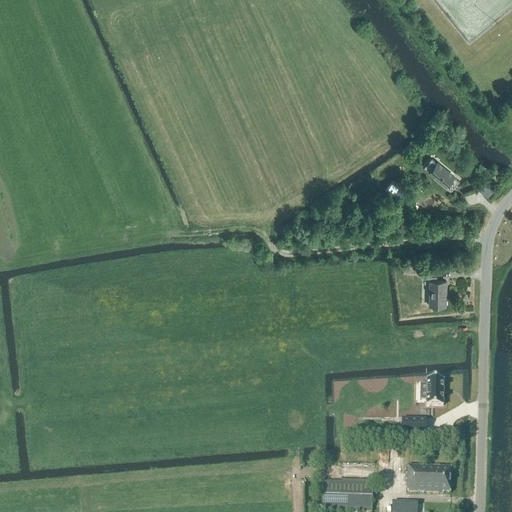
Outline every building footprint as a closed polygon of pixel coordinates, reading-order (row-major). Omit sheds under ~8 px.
[(448,147),(443,153),(451,161),(457,154),(448,147)] [(431,158),(424,167),(452,190),(459,181),(431,158)] [(403,188),(393,179),(382,193),(397,206),(406,195),(400,191),(403,188)] [(446,306),(446,281),(436,281),(436,272),(422,271),(422,278),(430,278),(430,305),(446,306)] [(426,406),(443,407),(443,380),(427,380),(426,406)] [(426,421),(410,421),(402,421),(402,428),(402,435),(425,435),(426,421)] [(450,493),(451,468),(408,466),(407,485),(408,485),(407,493),(443,494),(443,493),(450,493)] [(338,511),(371,511),(372,483),(323,482),(322,511),(338,511)]
